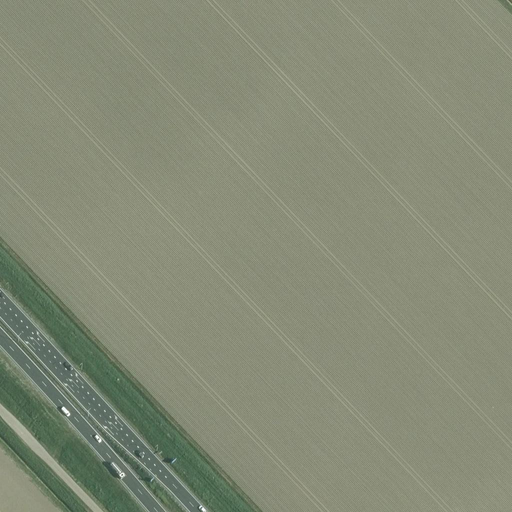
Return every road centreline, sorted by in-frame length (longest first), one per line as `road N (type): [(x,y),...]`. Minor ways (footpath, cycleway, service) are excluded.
road 1 (trunk): [(196,511),(0,298)]
road 2 (trunk): [(0,332),(157,511)]
road 3 (unclassified): [(99,511),(0,407)]
